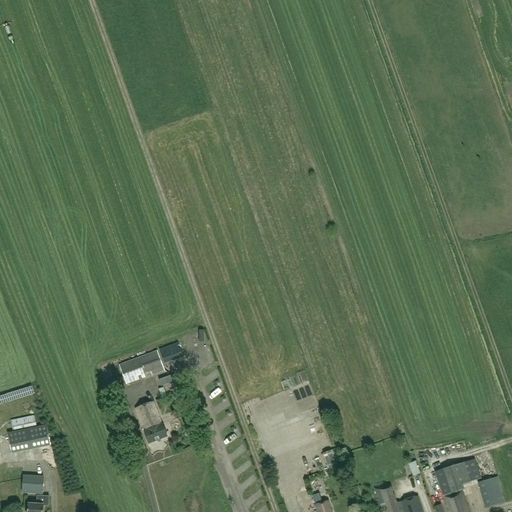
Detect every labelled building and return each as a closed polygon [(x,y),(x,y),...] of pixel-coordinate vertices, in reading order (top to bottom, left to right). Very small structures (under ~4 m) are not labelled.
[(169,347),(160,350),(165,363),(173,359),(169,347)] [(157,351),(120,365),(127,384),(147,377),(145,372),(150,370),(152,376),(164,371),(157,351)] [(153,401),(136,408),(144,430),(143,430),(148,444),(167,437),(162,424),(161,424),(153,401)] [(35,415),(11,420),(13,430),(37,426),(35,415)] [(47,426),(8,434),(12,453),(51,445),(47,426)] [(323,454),(328,468),(335,465),(331,452),(323,454)] [(435,472),(448,511),(467,511),(461,491),(462,490),(463,485),(482,479),(475,459),(435,472)] [(355,479),(351,467),(345,470),(349,481),(355,479)] [(23,477),(22,493),(42,494),(43,478),(23,477)] [(497,477),(489,480),(478,483),(486,509),(505,503),(497,477)] [(389,484),(374,489),(381,510),(387,508),(388,511),(422,511),(417,496),(396,504),(389,484)] [(330,511),(328,502),(322,503),(320,495),(312,497),(314,506),(315,505),(317,511),(330,511)] [(29,504),(28,511),(43,511),(44,505),(49,506),(49,496),(37,496),(37,504),(29,504)]
